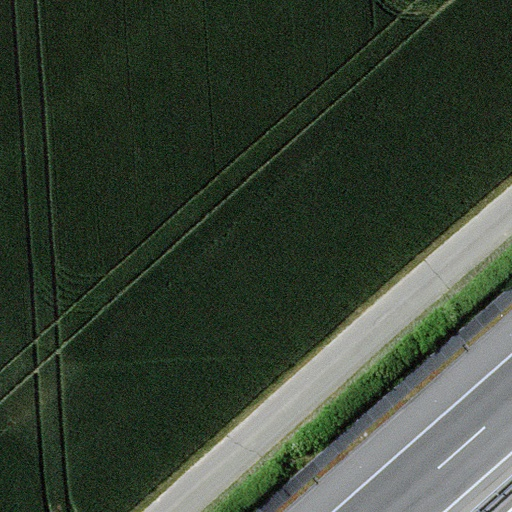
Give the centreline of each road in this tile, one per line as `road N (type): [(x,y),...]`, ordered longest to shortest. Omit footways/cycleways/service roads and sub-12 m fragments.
road 1 (track): [(172,511),(511,210)]
road 2 (motorway): [(511,403),(389,511)]
